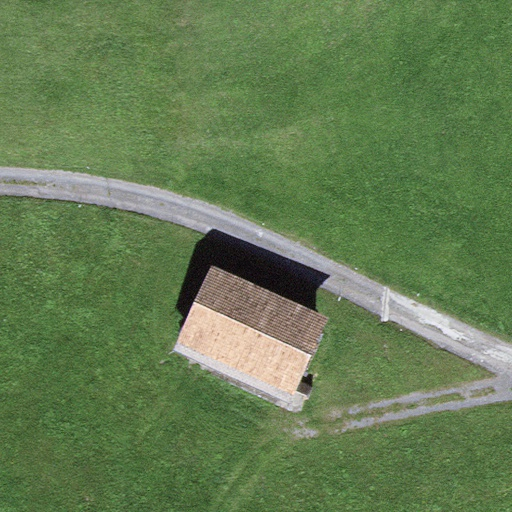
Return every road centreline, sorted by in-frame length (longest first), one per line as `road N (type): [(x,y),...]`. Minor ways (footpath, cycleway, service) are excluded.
road 1 (track): [(511,361),(241,233),(161,204),(82,184),(0,183)]
road 2 (track): [(511,386),(280,432),(226,511)]
